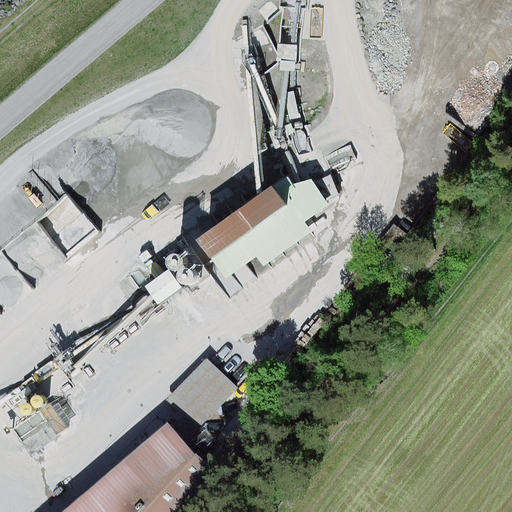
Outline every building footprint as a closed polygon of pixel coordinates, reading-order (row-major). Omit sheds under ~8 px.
[(268,260),(326,226),(316,209),(335,198),(320,173),(294,188),(288,177),(205,225),(233,272),(264,254),(268,260)] [(42,225),(8,250),(34,286),(68,261),(42,225)] [(155,278),(168,297),(192,281),(179,262),(155,278)] [(245,386),(215,357),(176,396),(206,425),(245,386)] [(179,432),(88,511),(172,511),(216,474),(179,432)]
